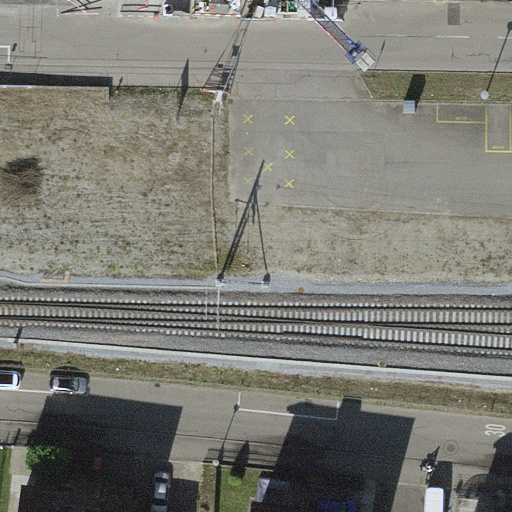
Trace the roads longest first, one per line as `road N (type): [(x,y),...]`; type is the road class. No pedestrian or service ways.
road 1 (residential): [(511,443),(0,403)]
road 2 (residential): [(0,29),(511,37)]
